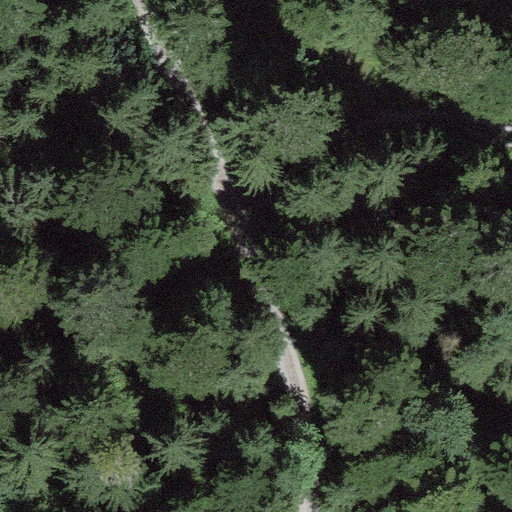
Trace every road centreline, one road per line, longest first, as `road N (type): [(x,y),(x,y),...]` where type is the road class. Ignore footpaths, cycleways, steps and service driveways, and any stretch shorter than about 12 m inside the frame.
road 1 (track): [(164,0),(256,251),(306,463),(305,511)]
road 2 (track): [(256,251),(317,144),(415,91),(511,126)]
road 3 (track): [(415,91),(245,0)]
